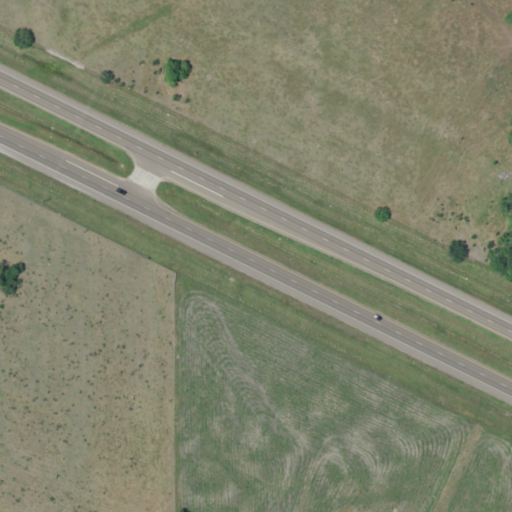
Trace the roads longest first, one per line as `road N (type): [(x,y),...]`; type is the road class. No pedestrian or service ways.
road 1 (trunk): [(0,135),(511,392)]
road 2 (trunk): [(511,336),(0,82)]
